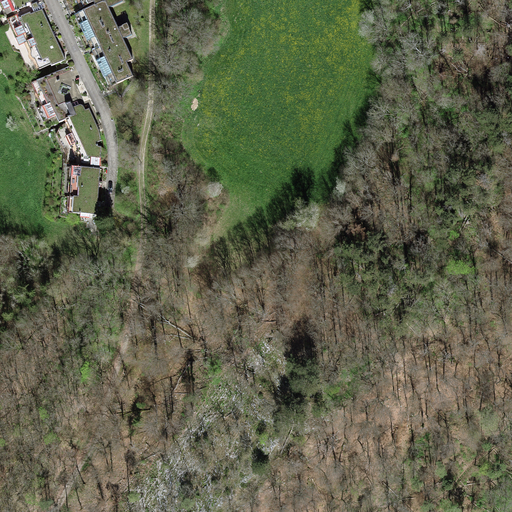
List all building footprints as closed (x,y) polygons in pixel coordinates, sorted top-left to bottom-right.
[(35,0),(6,0),(1,3),(7,16),(27,6),(26,5),(35,0)] [(79,25),(83,33),(114,19),(109,8),(123,2),(121,0),(103,0),(94,4),(95,5),(78,13),(83,23),(79,25)] [(10,22),(16,37),(48,22),(42,9),(31,15),(30,13),(10,22)] [(118,28),(114,19),(83,33),(87,41),(90,40),(93,47),(130,30),(127,24),(118,28)] [(57,43),(48,22),(16,37),(15,37),(19,45),(27,42),(32,54),(57,43)] [(130,30),(93,47),(100,60),(96,61),(104,78),(107,76),(112,86),(133,76),(127,63),(133,60),(123,39),(132,35),(130,30)] [(65,60),(57,43),(32,54),(39,69),(51,64),(51,66),(65,60)] [(67,119),(73,132),(95,122),(89,108),(88,109),(69,66),(34,83),(44,105),(37,108),(43,122),(56,116),(59,123),(67,119)] [(99,130),(95,122),(73,132),(66,136),(70,146),(72,145),(77,158),(77,164),(100,166),(101,147),(98,146),(97,143),(101,141),(99,130)] [(74,167),(73,182),(99,183),(100,168),(74,167)] [(70,198),(72,198),(98,199),(99,183),(73,182),(71,182),(70,198)] [(97,215),(98,199),(72,198),(71,213),(81,214),(80,217),(90,218),(90,214),(97,215)]
